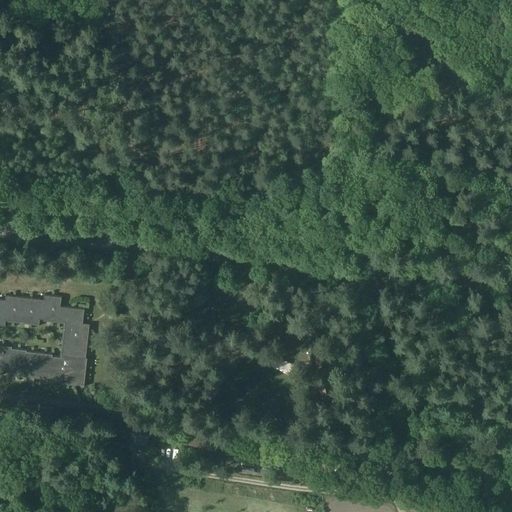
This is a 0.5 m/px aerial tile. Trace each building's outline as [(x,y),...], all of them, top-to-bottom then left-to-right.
[(0,371),(9,372),(9,376),(52,381),(52,383),(76,386),(76,385),(86,386),(89,358),(88,358),(91,324),(82,323),(84,308),(60,305),(61,295),(43,293),(43,299),(4,294),(4,299),(0,298),(0,371)] [(316,325),(310,332),(315,338),(322,330),(316,325)] [(315,367),(328,365),(327,355),(314,357),(315,367)] [(330,382),(317,384),(320,398),(320,399),(330,398),(333,397),(330,382)] [(132,429),(131,434),(136,434),(136,437),(135,444),(145,445),(146,440),(148,440),(149,431),(147,431),(145,430),(145,426),(137,425),(137,429),(132,429)] [(188,433),(186,445),(206,449),(216,451),(217,447),(218,447),(219,442),(207,439),(208,437),(188,433)] [(310,449),(299,447),(299,449),(281,446),(280,454),(298,457),(298,460),(309,461),(310,449)] [(243,460),(242,464),(241,468),(241,470),(255,472),(255,465),(252,465),(252,462),(263,463),(264,453),(238,449),(237,460),(243,460)]
